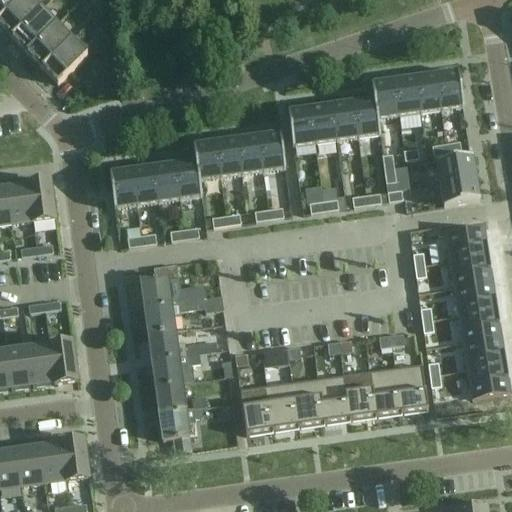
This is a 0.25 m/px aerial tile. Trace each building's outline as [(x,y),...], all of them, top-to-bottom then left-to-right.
[(22,0),(0,22),(0,29),(11,41),(41,12),(28,0),(22,0)] [(0,0),(0,22),(22,0),(0,0)] [(82,0),(66,0),(52,13),(65,26),(87,5),(82,0)] [(11,41),(27,57),(56,28),(41,12),(11,41)] [(27,57),(42,72),(71,43),(56,28),(27,57)] [(87,59),(71,43),(42,72),(57,88),(87,59)] [(98,75),(112,73),(111,63),(97,64),(98,75)] [(441,115),(463,111),(458,76),(436,79),(441,115)] [(419,117),(441,115),(436,79),(414,82),(419,117)] [(393,85),(398,120),(419,117),(414,82),(393,85)] [(371,88),(372,94),(373,103),(374,103),(377,123),(398,120),(393,85),(371,88)] [(380,139),(377,123),(374,103),(373,103),(352,106),(357,142),(380,139)] [(336,145),(357,142),(352,106),(331,109),(336,145)] [(310,112),(315,148),(336,145),(331,109),(310,112)] [(287,115),(292,151),(315,148),(310,112),(287,115)] [(263,176),(285,173),(280,137),(258,140),(263,176)] [(236,143),(241,179),(263,176),(258,140),(236,143)] [(215,146),(220,182),(241,179),(236,143),(215,146)] [(199,185),(220,182),(215,146),(193,149),(195,165),(196,165),(199,185)] [(459,146),(445,148),(447,158),(461,156),(459,146)] [(447,158),(445,148),(431,151),(433,161),(447,158)] [(403,156),(405,165),(419,163),(417,153),(403,156)] [(382,161),(384,174),(394,173),(392,159),(382,161)] [(472,160),(470,160),(436,166),(440,188),(475,182),(472,160)] [(202,201),(199,185),(196,165),(195,165),(174,168),(179,204),(202,201)] [(158,207),(179,204),(174,168),(153,171),(158,207)] [(136,210),(158,207),(153,171),(131,174),(136,210)] [(394,173),(384,174),(386,188),(396,187),(394,173)] [(109,177),(114,213),(136,210),(131,174),(109,177)] [(324,204),(320,179),(299,183),(304,208),(324,204)] [(436,201),(435,182),(402,182),(402,201),(436,201)] [(440,188),(443,210),(479,205),(475,182),(440,188)] [(27,189),(32,226),(55,223),(50,186),(27,189)] [(372,188),(345,191),(346,200),(373,197),(372,188)] [(6,191),(11,229),(32,226),(27,189),(26,189),(27,191),(18,192),(18,189),(6,191)] [(0,230),(11,229),(6,191),(5,191),(5,194),(0,194),(0,230)] [(388,207),(402,205),(401,195),(387,197),(388,207)] [(379,198),(365,200),(367,210),(381,208),(379,198)] [(367,210),(365,200),(352,202),(353,212),(367,210)] [(247,215),(275,212),(274,202),(246,205),(247,215)] [(324,216),(338,214),(336,204),(323,206),(324,216)] [(324,216),(323,206),(309,208),(310,218),(324,216)] [(283,222),(282,212),(268,214),(269,224),(283,222)] [(254,216),(256,226),(269,224),(268,214),(254,216)] [(240,228),(239,219),(225,221),(227,231),(240,228)] [(227,231),(225,221),(211,223),(213,233),(227,231)] [(444,238),(449,266),(488,260),(483,231),(444,238)] [(199,242),(197,232),(183,234),(185,244),(199,242)] [(185,244),(183,234),(170,236),(171,246),(185,244)] [(155,238),(141,240),(142,250),(156,248),(155,238)] [(42,240),(10,244),(11,253),(43,249),(42,240)] [(127,242),(128,252),(142,250),(141,240),(127,242)] [(53,258),(52,249),(36,252),(37,260),(53,258)] [(37,260),(36,252),(20,254),(22,262),(37,260)] [(0,264),(10,263),(9,255),(0,256),(0,264)] [(414,271),(424,270),(423,258),(412,259),(414,271)] [(488,260),(449,266),(453,293),(492,287),(488,260)] [(171,307),(179,306),(177,297),(177,293),(169,294),(168,285),(178,284),(176,269),(154,272),(155,282),(141,284),(144,311),(171,307)] [(426,282),(424,270),(414,271),(416,283),(426,282)] [(492,287),(453,293),(458,320),(497,314),(492,287)] [(144,311),(148,338),(175,334),(173,321),(180,320),(180,315),(204,312),(205,317),(223,315),(221,300),(192,304),(179,306),(171,307),(144,311)] [(59,306),(44,308),(45,316),(60,314),(59,306)] [(45,316),(44,308),(28,310),(29,318),(45,316)] [(2,322),(18,320),(17,312),(1,314),(2,322)] [(422,326),(432,324),(430,312),(420,314),(422,326)] [(497,314),(458,320),(462,348),(501,341),(497,314)] [(433,336),(432,324),(422,326),(423,338),(433,336)] [(177,346),(175,334),(148,338),(152,365),(179,361),(186,360),(216,356),(215,346),(185,350),(185,345),(177,346)] [(404,338),(392,340),(394,351),(405,349),(404,338)] [(392,340),(381,341),(382,352),(394,351),(392,340)] [(501,341),(462,348),(467,375),(506,369),(501,341)] [(352,345),(341,347),(342,357),(354,356),(352,345)] [(72,347),(49,350),(54,388),(77,385),(72,347)] [(341,347),(329,348),(331,359),(342,357),(341,347)] [(54,388),(49,350),(28,353),(33,391),(45,389),(45,387),(53,386),(54,388)] [(301,352),(289,353),(291,364),(302,362),(301,352)] [(33,391),(28,353),(7,356),(12,394),(23,392),(23,390),(32,389),(32,391),(33,391)] [(287,354),(276,355),(278,371),(289,369),(289,365),(287,354)] [(12,394),(7,356),(0,356),(0,395),(2,395),(2,393),(11,392),(11,394),(12,394)] [(247,358),(236,360),(237,371),(249,369),(247,358)] [(200,359),(186,360),(187,369),(201,367),(200,359)] [(152,365),(155,391),(182,388),(179,361),(152,365)] [(429,381),(439,379),(438,367),(427,369),(429,381)] [(424,369),(397,373),(403,418),(406,417),(406,419),(429,416),(428,413),(430,413),(424,369)] [(467,375),(471,403),(510,397),(506,369),(467,375)] [(397,373),(371,377),(377,421),(380,421),(381,422),(403,419),(403,418),(397,373)] [(371,377),(345,380),(352,425),(355,424),(355,426),(377,423),(377,421),(371,377)] [(441,391),(439,379),(429,381),(431,393),(441,391)] [(345,380),(320,384),(326,428),(329,428),(329,430),(351,427),(351,425),(352,425),(345,380)] [(320,384),(294,387),(300,432),(303,432),(303,433),(326,430),(325,429),(326,428),(320,384)] [(294,387),(268,391),(274,436),(277,435),(278,437),(300,434),(300,432),(294,387)] [(155,391),(159,418),(186,414),(182,388),(155,391)] [(243,394),(242,394),(248,439),(252,439),(252,440),(274,437),(274,436),(268,391),(243,394)] [(193,413),(206,411),(205,402),(192,404),(193,413)] [(206,411),(193,413),(194,422),(208,421),(206,411)] [(186,414),(159,418),(163,445),(173,444),(189,441),(190,441),(188,428),(195,427),(194,422),(193,413),(186,414)] [(191,456),(189,441),(173,444),(175,458),(191,456)] [(61,447),(66,485),(88,482),(83,444),(61,447)] [(39,452),(44,488),(66,485),(61,447),(60,447),(61,452),(53,453),(52,450),(39,452)] [(16,455),(21,491),(44,488),(39,452),(38,452),(38,455),(30,456),(30,454),(16,455)] [(0,457),(0,494),(21,491),(16,455),(15,456),(16,458),(7,459),(7,457),(0,457)]
